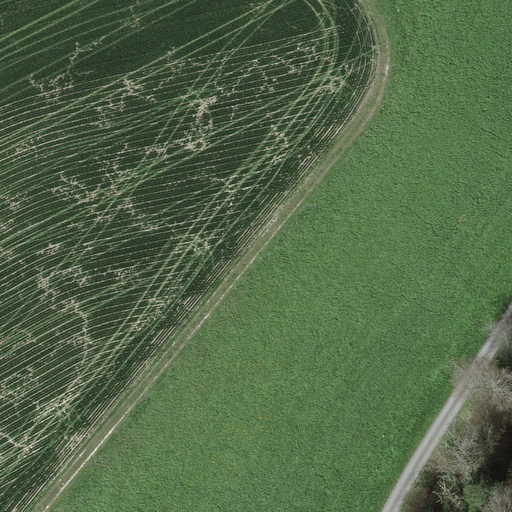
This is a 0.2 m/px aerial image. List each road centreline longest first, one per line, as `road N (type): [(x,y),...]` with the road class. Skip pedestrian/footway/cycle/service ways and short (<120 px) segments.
road 1 (track): [(364,0),(388,67),(374,117),(45,511)]
road 2 (unclassified): [(511,315),(393,511)]
